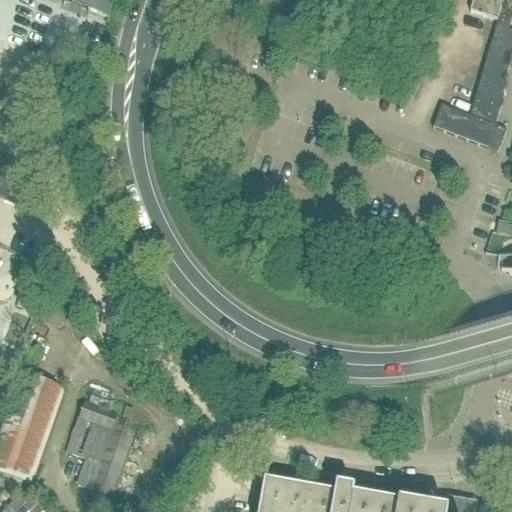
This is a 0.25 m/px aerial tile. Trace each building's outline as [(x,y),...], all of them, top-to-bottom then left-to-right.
[(54,0),(107,21),(113,0),(54,0)] [(473,0),(469,16),(496,24),(497,22),(500,14),(503,3),(505,4),(506,0),(473,0)] [(497,22),(509,25),(511,17),(500,14),(497,22)] [(495,30),(507,33),(509,25),(497,22),(496,24),(495,30)] [(487,56),(510,62),(511,54),(511,53),(510,53),(511,46),(511,34),(507,33),(495,30),(487,56)] [(481,78),(503,85),(510,62),(487,56),(481,78)] [(481,78),(474,100),(500,108),(503,99),(502,98),(506,85),(503,85),(481,78)] [(14,88),(5,84),(0,95),(0,105),(4,107),(7,108),(14,88)] [(7,108),(14,110),(17,112),(24,92),(14,88),(7,108)] [(17,112),(24,114),(28,116),(36,96),(24,92),(17,112)] [(474,100),(469,120),(475,122),(479,124),(486,126),(492,129),(494,129),(500,108),(474,100)] [(4,107),(0,116),(0,127),(6,130),(14,110),(7,108),(4,107)] [(432,132),(443,136),(452,113),(440,109),(433,127),(432,132)] [(24,114),(17,112),(14,110),(6,130),(16,134),(24,114)] [(443,136),(455,140),(463,118),(452,113),(443,136)] [(24,114),(16,134),(27,138),(35,118),(28,116),(24,114)] [(455,140),(466,144),(475,122),(469,120),(463,118),(455,140)] [(475,122),(466,144),(477,149),(486,126),(479,124),(475,122)] [(492,129),(486,126),(477,149),(489,153),(493,142),(497,131),(494,129),(492,129)] [(497,131),(493,142),(501,145),(505,134),(497,131)] [(497,156),(501,145),(493,142),(489,153),(495,155),(497,156)] [(17,164),(6,160),(0,176),(0,180),(1,181),(10,184),(17,164)] [(10,184),(11,185),(21,188),(28,169),(17,164),(10,184)] [(21,188),(31,192),(32,193),(39,173),(28,169),(21,188)] [(11,185),(10,184),(1,181),(0,183),(0,203),(3,204),(11,185)] [(21,188),(11,185),(3,204),(13,208),(21,188)] [(21,188),(13,208),(23,212),(31,192),(21,188)] [(42,196),(32,193),(31,192),(23,212),(34,216),(42,196)] [(511,228),(498,226),(495,237),(511,240),(511,228)] [(7,264),(21,271),(26,260),(12,253),(7,264)] [(511,261),(503,260),(501,275),(511,278),(511,261)] [(0,439),(0,477),(30,488),(63,393),(21,379),(0,439)] [(84,463),(76,488),(91,493),(117,421),(83,408),(78,422),(77,421),(65,455),(84,463)] [(94,498),(110,505),(137,428),(120,423),(94,498)] [(469,511),(470,510),(447,506),(445,511),(403,511),(352,503),(353,496),(335,493),(333,499),(263,487),(258,511),(469,511)]
